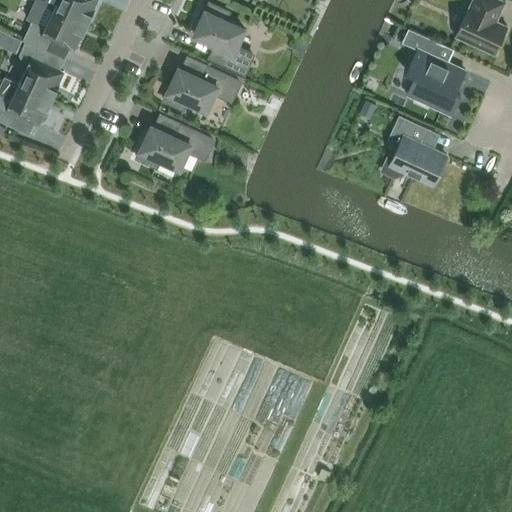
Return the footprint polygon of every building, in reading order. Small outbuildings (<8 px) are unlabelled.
[(36,0),(54,8),(88,24),(95,9),(93,8),(97,0),(36,0)] [(496,21),(505,2),(501,0),(472,0),(469,9),(468,8),(456,36),(494,54),(507,26),(496,21)] [(236,47),(244,29),(225,20),(228,12),(216,6),(209,2),(202,19),(194,35),(216,45),(210,57),(244,73),(253,54),(236,47)] [(81,39),(88,24),(54,8),(46,26),(33,20),(24,40),(26,41),(46,50),(51,39),(74,50),(80,38),(81,39)] [(409,28),(402,42),(415,48),(404,72),(411,75),(415,76),(407,94),(416,98),(415,101),(428,106),(429,104),(452,115),(461,96),(455,94),(466,71),(449,63),(438,58),(444,45),(409,28)] [(9,37),(3,50),(14,55),(20,42),(9,37)] [(46,50),(26,41),(20,54),(22,60),(29,63),(19,84),(52,99),(59,84),(58,84),(64,72),(56,68),(61,58),(46,50)] [(231,100),(240,82),(206,66),(201,78),(179,68),(171,84),(164,100),(171,104),(171,103),(183,109),(187,101),(206,110),(215,92),(231,100)] [(52,99),(19,84),(3,76),(0,81),(0,120),(7,124),(13,113),(39,125),(44,113),(46,114),(52,99)] [(376,105),(365,99),(358,113),(370,119),(376,105)] [(447,155),(425,145),(432,131),(399,116),(388,139),(399,144),(394,155),(389,157),(382,170),(395,176),(406,172),(433,184),(447,155)] [(204,158),(213,140),(179,124),(174,136),(152,126),(144,142),(137,158),(144,161),(156,167),(160,159),(179,168),(188,150),(204,158)] [(321,469),(318,478),(326,481),(330,472),(321,469)]
